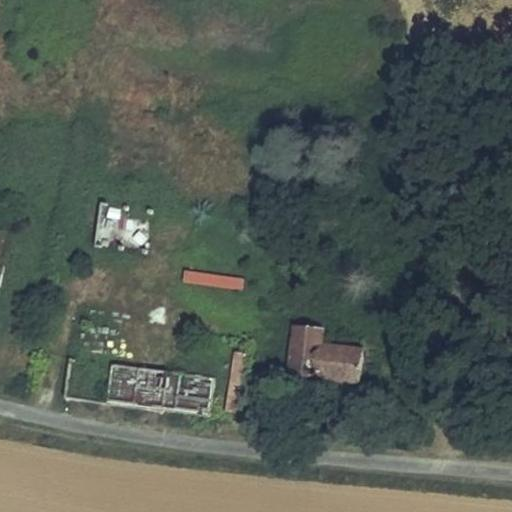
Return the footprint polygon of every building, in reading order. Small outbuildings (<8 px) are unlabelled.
[(147,256),(155,215),(102,206),(94,246),(147,256)] [(0,269),(7,271),(15,237),(0,234),(0,269)] [(185,268),(184,282),(245,289),(246,275),(185,268)] [(361,383),(364,352),(323,348),(324,333),(297,330),(293,376),(361,383)] [(210,416),(215,380),(125,369),(120,406),(210,416)]
